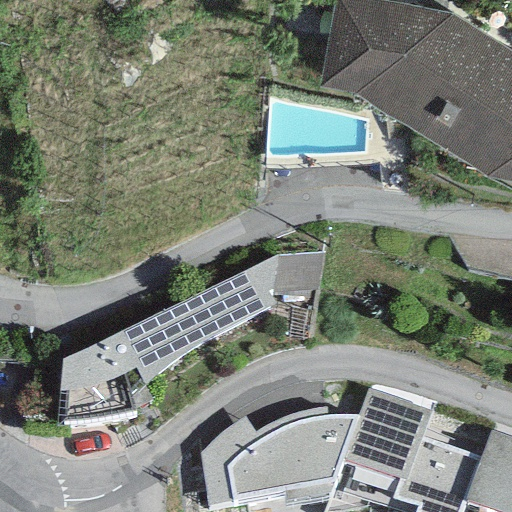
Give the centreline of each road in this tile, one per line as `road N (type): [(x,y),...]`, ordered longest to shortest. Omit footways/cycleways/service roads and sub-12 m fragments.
road 1 (residential): [(511,411),(394,372),(311,366),(229,397),(117,492),(18,510)]
road 2 (residential): [(0,299),(31,308),(100,298),(240,232),(331,205),(511,225)]
